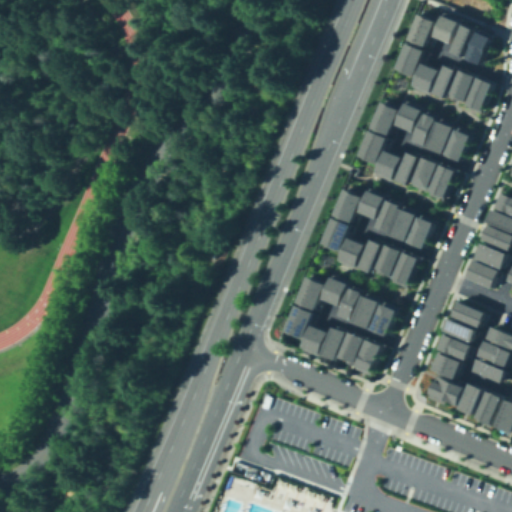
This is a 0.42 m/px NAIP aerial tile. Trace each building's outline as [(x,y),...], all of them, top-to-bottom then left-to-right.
[(425,10),(442,17),(430,46),(413,39),(425,10)] [(449,12),(466,19),(456,43),(439,36),(449,12)] [(468,23),(480,28),(468,57),(456,52),(468,23)] [(483,29),(497,35),(485,64),(470,58),(483,29)] [(412,42),(430,50),(418,78),(400,70),(412,42)] [(428,63),(445,70),(434,94),(417,87),(428,63)] [(450,64),(462,69),(450,98),(437,92),(450,64)] [(465,69),(481,75),(469,104),(453,97),(465,69)] [(483,76),(498,82),(485,113),(470,106),(483,76)] [(388,99),(406,106),(394,135),(375,127),(388,99)] [(411,100),(429,108),(419,132),(401,125),(411,100)] [(430,110),(443,115),(430,145),(418,140),(430,110)] [(444,117),(460,124),(448,154),(432,147),(444,117)] [(461,126),(477,133),(465,161),(449,154),(461,126)] [(374,129),(392,137),(382,163),(363,155),(374,129)] [(390,150),(407,157),(397,181),(380,174),(390,150)] [(412,151),(425,156),(413,185),(400,179),(412,151)] [(428,156),(443,163),(431,191),(416,185),(428,156)] [(446,163),(461,170),(448,200),(433,194),(446,163)] [(348,186),(367,194),(356,220),(337,212),(348,186)] [(373,186),(391,193),(381,217),(363,210),(373,186)] [(505,194),(511,196),(511,214),(499,209),(505,194)] [(392,195),(405,201),(393,230),(380,225),(392,195)] [(407,203),(422,209),(409,239),(394,232),(407,203)] [(511,231),(489,222),(495,210),(511,217),(511,231)] [(423,211),(438,218),(427,246),(411,240),(423,211)] [(325,242),(336,215),(354,222),(343,249),(325,242)] [(511,234),(511,255),(484,242),(492,226),(511,234)] [(369,243),(360,267),(342,259),(352,235),(369,243)] [(375,237),(388,242),(376,271),(363,266),(375,237)] [(406,249),(394,277),(378,270),(390,242),(406,249)] [(484,244),(511,256),(506,270),(479,259),(484,244)] [(408,249),(423,255),(410,285),(396,279),(408,249)] [(477,261),(502,272),(495,289),(469,279),(477,261)] [(301,300),(313,271),(331,279),(319,307),(301,300)] [(326,296),(337,272),(354,279),(343,303),(326,296)] [(369,288),(356,318),(344,313),(356,283),(369,288)] [(385,297),(372,327),(357,320),(370,290),(385,297)] [(390,334),(375,327),(387,299),(402,305),(390,334)] [(489,312),(483,327),(455,315),(461,300),(489,312)] [(300,302),(317,310),(305,339),(287,331),(300,302)] [(479,329),(474,341),(447,329),(452,317),(479,329)] [(315,322),(333,330),(322,354),(305,347),(315,322)] [(339,359),(326,353),(338,324),(351,330),(339,359)] [(495,325),(511,332),(511,346),(490,337),(495,325)] [(353,329),(369,336),(358,362),(342,355),(353,329)] [(468,358),(439,345),(445,331),(474,344),(468,358)] [(386,343),(373,373),(358,367),(371,336),(386,343)] [(511,348),(511,364),(511,367),(482,354),(488,339),(511,348)] [(465,360),(457,378),(433,367),(441,349),(465,360)] [(482,357),(510,369),(505,381),(477,369),(482,357)] [(468,386),(460,404),(443,397),(441,402),(428,396),(438,373),(468,386)] [(472,381),(487,388),(476,413),(461,407),(472,381)] [(490,388),(505,395),(493,425),(477,419),(490,388)] [(511,398),(511,432),(498,427),(511,398)]
